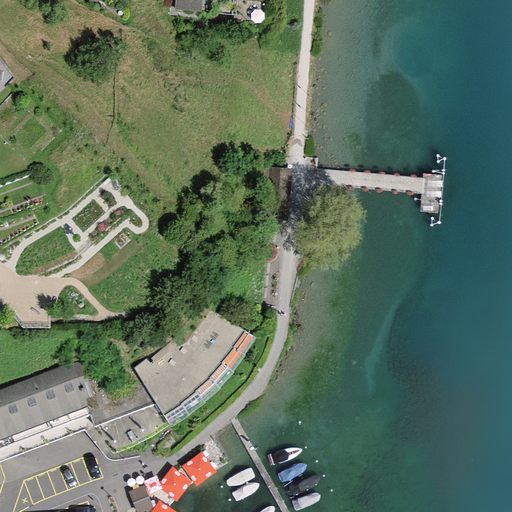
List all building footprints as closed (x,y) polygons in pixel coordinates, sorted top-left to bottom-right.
[(176,0),(176,9),(234,14),(235,0),(176,0)] [(290,220),(293,169),(290,168),(282,168),(278,219),(290,220)] [(249,329),(202,297),(190,317),(182,330),(174,339),(162,349),(149,358),(144,353),(132,363),(167,418),(181,408),(199,394),(206,388),(216,378),(227,365),(231,358),(238,348),(249,329)] [(77,355),(0,384),(0,441),(86,409),(96,405),(84,374),(77,355)] [(167,418),(132,363),(103,372),(101,368),(84,374),(96,405),(86,409),(92,426),(111,448),(132,439),(150,429),(167,418)] [(135,511),(145,507),(136,486),(123,491),(129,506),(132,505),(135,511)]
